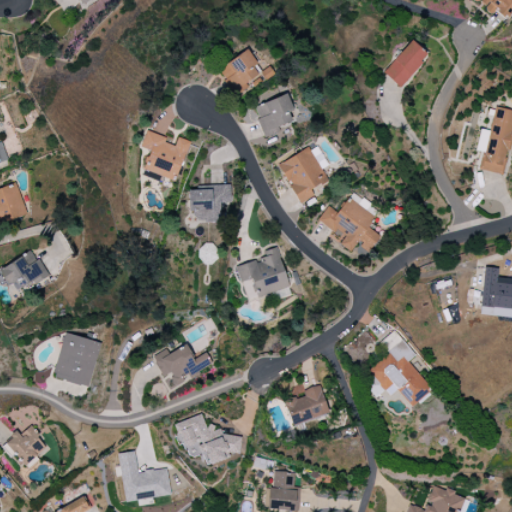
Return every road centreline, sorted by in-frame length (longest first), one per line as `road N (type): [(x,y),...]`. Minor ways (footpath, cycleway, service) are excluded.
road 1 (residential): [(196,106),(230,127),(297,237),(375,293)]
road 2 (residential): [(0,388),(27,390),(108,422),(144,417),(247,378)]
road 3 (residential): [(328,340),(414,253),(511,221)]
